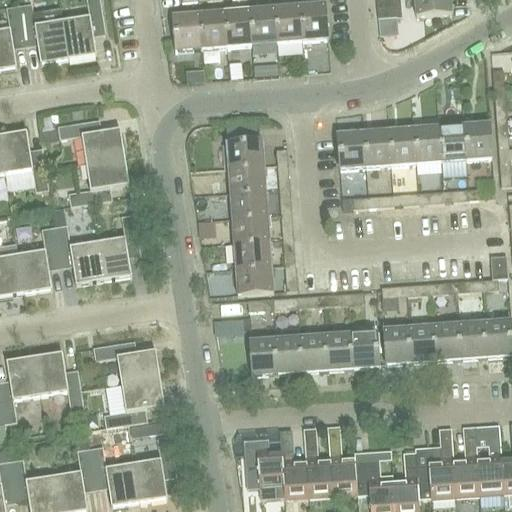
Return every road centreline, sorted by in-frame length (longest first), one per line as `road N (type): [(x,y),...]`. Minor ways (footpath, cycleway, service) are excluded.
road 1 (residential): [(485,237),(308,235),(298,93)]
road 2 (residential): [(201,427),(502,397)]
road 3 (residential): [(173,305),(143,105)]
road 4 (residential): [(0,334),(173,305)]
road 5 (residential): [(364,89),(511,15)]
road 6 (residential): [(143,105),(298,93)]
road 7 (residential): [(0,107),(137,91)]
road 8 (residential): [(201,427),(173,305)]
